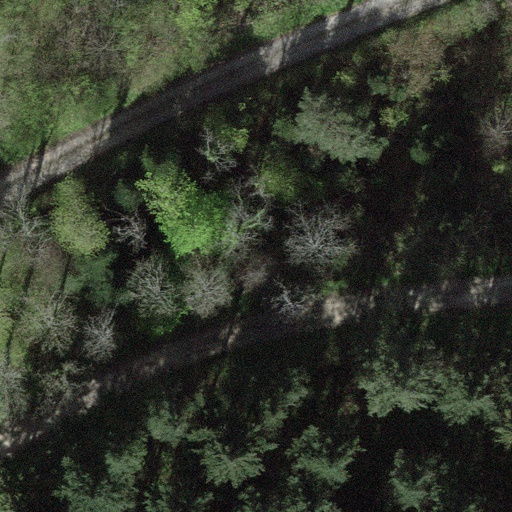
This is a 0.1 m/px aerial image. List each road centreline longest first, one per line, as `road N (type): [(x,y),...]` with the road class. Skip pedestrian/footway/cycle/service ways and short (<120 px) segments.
road 1 (track): [(511,286),(448,286),(257,321),(0,429)]
road 2 (track): [(372,0),(0,167)]
